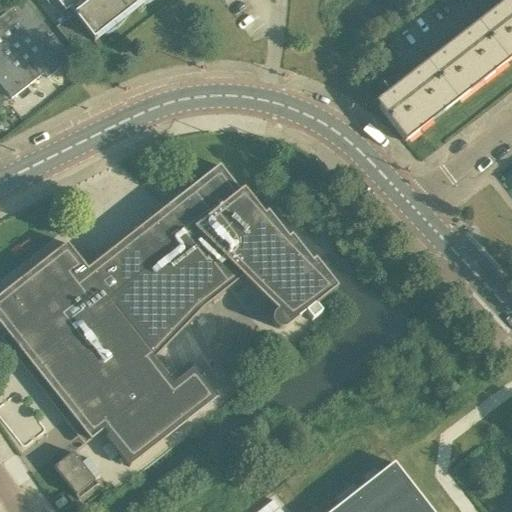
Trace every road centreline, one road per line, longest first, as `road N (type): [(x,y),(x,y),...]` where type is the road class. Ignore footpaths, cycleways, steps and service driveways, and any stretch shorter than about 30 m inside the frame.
road 1 (tertiary): [(410,203),(335,131),(239,96),(158,106),(0,182)]
road 2 (tertiary): [(511,310),(410,203)]
road 3 (residential): [(410,203),(511,125)]
